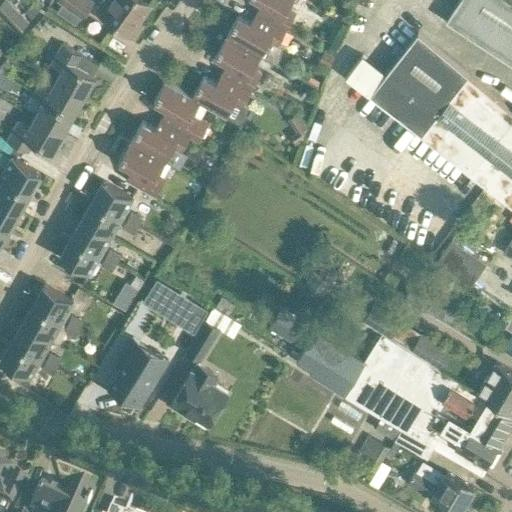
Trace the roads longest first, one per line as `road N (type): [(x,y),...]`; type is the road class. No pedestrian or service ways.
road 1 (residential): [(0,395),(58,425),(331,485),(379,511)]
road 2 (residential): [(0,317),(106,126),(193,0)]
